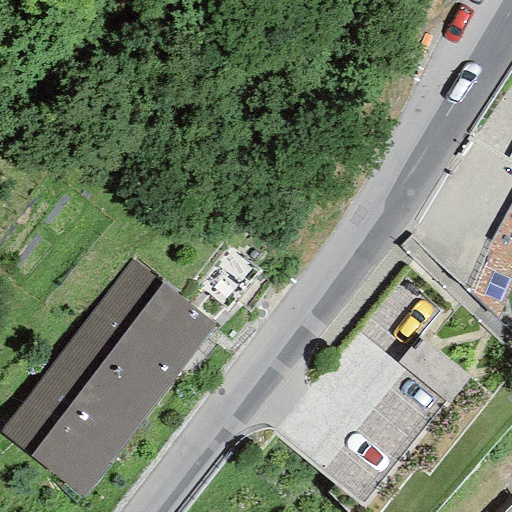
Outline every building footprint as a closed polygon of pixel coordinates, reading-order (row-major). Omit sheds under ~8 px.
[(511,205),(493,242),(511,251),(511,205)] [(497,318),(511,283),(511,251),(493,242),(468,292),(497,318)] [(212,327),(130,260),(0,431),(0,433),(82,499),(212,327)] [(440,402),(355,333),(275,432),(362,505),(440,402)] [(511,511),(511,503),(503,511),(511,511)]
